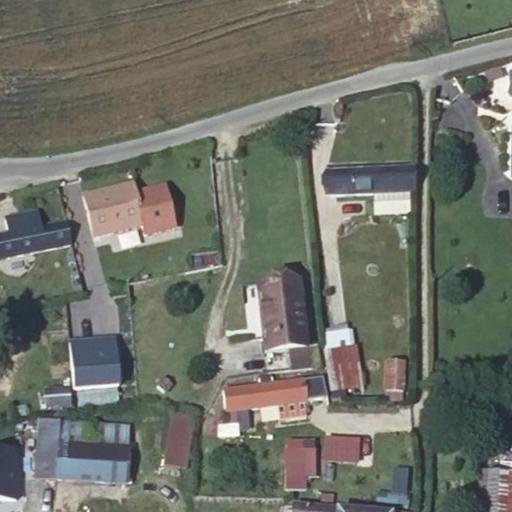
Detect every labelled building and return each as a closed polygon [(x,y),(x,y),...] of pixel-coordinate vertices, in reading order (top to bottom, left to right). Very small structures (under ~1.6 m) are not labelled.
[(415,192),(414,168),(326,171),(326,196),(374,194),(407,193),(415,192)] [(132,185),(82,197),(93,240),(143,227),(135,194),(132,185)] [(164,187),(135,194),(143,227),(146,237),(175,229),(164,187)] [(407,202),(407,193),(374,194),(374,203),(407,202)] [(7,235),(40,228),(37,214),(4,220),(7,235)] [(66,223),(43,228),(48,250),(71,245),(66,223)] [(0,259),(48,250),(43,228),(40,228),(7,235),(0,236),(0,259)] [(304,349),(304,348),(297,282),(259,287),(266,353),(304,349)] [(114,337),(67,338),(68,387),(116,386),(114,337)] [(268,375),(320,369),(316,347),(304,348),(304,349),(266,353),(268,375)] [(353,352),(324,357),(329,387),(358,383),(353,352)] [(381,394),(402,395),(403,360),(383,359),(381,394)] [(316,380),(303,382),(306,403),(319,401),(316,380)] [(306,403),(303,382),(223,391),(225,414),(236,412),(247,411),(276,406),(303,403),(306,403)] [(44,391),(45,409),(70,407),(69,389),(44,391)] [(303,403),(276,406),(279,421),(305,418),(303,403)] [(247,428),(247,411),(236,412),(237,428),(247,428)] [(237,428),(236,412),(225,414),(226,428),(218,428),(218,440),(237,439),(237,428)] [(171,414),(167,442),(190,445),(193,417),(171,414)] [(58,446),(59,424),(38,423),(34,479),(56,481),(58,446)] [(129,428),(59,424),(58,446),(128,451),(129,428)] [(321,435),(320,461),(356,463),(358,437),(321,435)] [(190,445),(167,442),(163,467),(186,470),(190,445)] [(0,499),(16,500),(17,446),(0,446),(0,499)] [(126,485),(128,451),(58,446),(56,481),(126,485)] [(285,452),(285,478),(314,479),(314,452),(285,452)] [(163,467),(161,488),(184,491),(186,470),(163,467)] [(484,511),(511,511),(511,479),(500,479),(500,472),(487,471),(484,511)] [(184,491),(161,488),(157,511),(184,511),(187,491),(184,491)]
